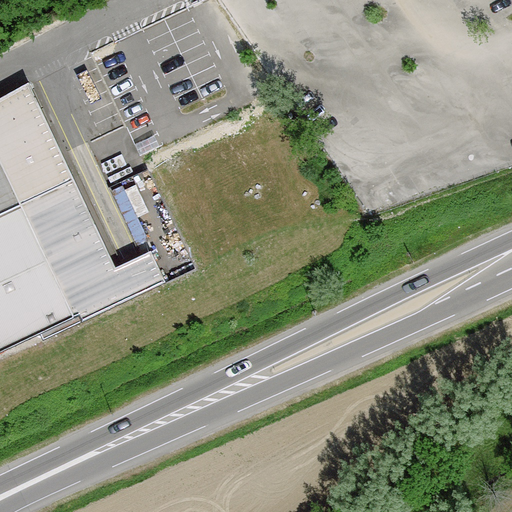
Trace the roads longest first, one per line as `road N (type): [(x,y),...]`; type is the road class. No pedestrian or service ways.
road 1 (primary): [(511,241),(268,356),(127,438)]
road 2 (primary): [(127,438),(281,383),(511,277)]
road 3 (primary): [(0,498),(127,438)]
